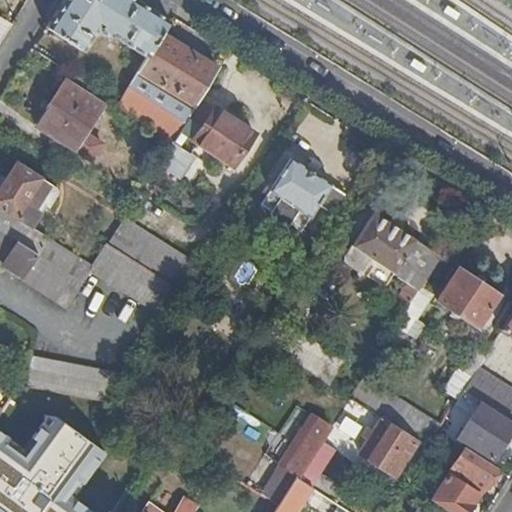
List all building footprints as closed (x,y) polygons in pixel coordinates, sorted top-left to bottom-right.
[(146,58),(162,34),(170,21),(135,0),(64,0),(46,28),(83,52),(96,32),(108,40),(113,38),(146,58)] [(0,43),(1,44),(12,26),(0,18),(0,43)] [(198,102),(217,71),(199,60),(200,58),(162,34),(146,58),(117,105),(173,141),(198,102)] [(108,99),(72,76),(67,83),(65,82),(36,127),(52,137),(57,140),(86,159),(96,142),(84,134),(108,99)] [(211,111),(198,102),(173,141),(157,166),(174,177),(179,180),(194,157),(190,154),(197,143),(208,151),(233,167),(255,134),(214,108),(211,111)] [(201,161),(208,151),(197,143),(190,154),(194,157),(201,161)] [(332,214),(345,195),(290,158),(269,190),(270,191),(261,204),(270,210),(268,213),(271,218),(283,226),(287,225),(289,223),(300,230),(308,216),(309,217),(317,204),(332,214)] [(0,231),(82,284),(90,271),(47,243),(48,240),(30,229),(44,206),(49,209),(58,196),(59,193),(57,189),(17,164),(1,189),(0,190),(0,231)] [(157,166),(153,174),(169,183),(174,177),(157,166)] [(421,288),(441,257),(374,213),(343,261),(362,273),(371,259),(419,290),(421,288)] [(188,281),(197,269),(122,222),(107,246),(181,293),(188,281)] [(0,231),(0,266),(2,268),(3,265),(24,278),(22,281),(67,310),(82,285),(82,284),(0,231)] [(181,293),(107,246),(90,271),(165,318),(181,293)] [(477,329),(499,295),(458,269),(445,288),(441,286),(433,298),(437,301),(436,302),(477,329)] [(195,285),(188,281),(181,293),(193,301),(198,292),(195,285)] [(411,304),(419,291),(406,284),(398,296),(411,304)] [(417,319),(433,296),(421,288),(419,290),(419,291),(411,304),(405,312),(417,319)] [(415,339),(424,324),(417,319),(405,312),(396,327),(415,339)] [(511,315),(501,333),(511,339),(511,315)] [(292,332),(272,319),(258,341),(278,354),(292,332)] [(295,331),(280,355),(328,385),(343,361),(295,331)] [(479,368),(486,356),(472,346),(458,369),(472,378),(479,368)] [(130,374),(32,356),(27,387),(95,400),(111,404),(130,374)] [(511,389),(479,368),(472,378),(463,392),(480,403),(511,422),(511,389)] [(426,448),(437,432),(440,427),(363,377),(349,398),(382,419),(416,442),(426,448)] [(493,461),(511,431),(511,422),(480,403),(458,439),(493,461)] [(280,465),(298,477),(329,428),(310,417),(280,465)] [(393,478),(416,442),(382,419),(359,455),(393,478)] [(211,465),(189,451),(164,437),(157,448),(204,477),(211,465)] [(448,474),(479,494),(480,492),(482,493),(496,469),(464,449),(448,474)] [(430,502),(445,511),(468,511),(473,506),(472,505),(479,494),(448,474),(430,502)] [(37,476),(13,511),(84,511),(75,506),(77,503),(37,476)] [(278,507),(275,511),(298,511),(303,504),(312,509),(321,496),(296,480),(278,507)] [(195,511),(197,509),(184,501),(177,511),(162,511),(148,503),(142,511),(195,511)]
